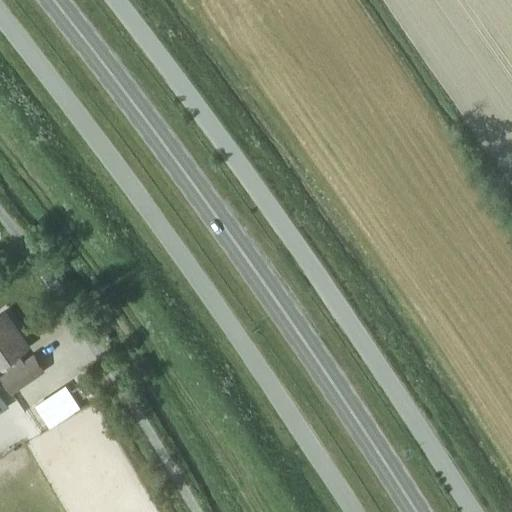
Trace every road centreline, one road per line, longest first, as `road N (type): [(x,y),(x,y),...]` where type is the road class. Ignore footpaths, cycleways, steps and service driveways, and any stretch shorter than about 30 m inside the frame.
road 1 (primary): [(415,511),(186,175),(53,0)]
road 2 (unclassified): [(115,0),(292,237),(473,511)]
road 3 (unclassified): [(0,14),(149,211),(353,511)]
